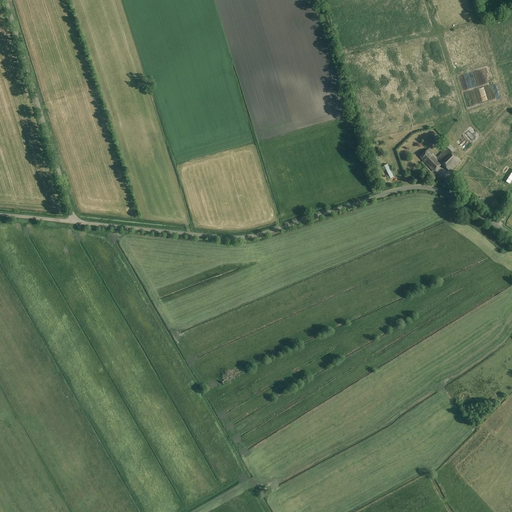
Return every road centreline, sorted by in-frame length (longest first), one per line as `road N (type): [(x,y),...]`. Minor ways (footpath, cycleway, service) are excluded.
road 1 (unclassified): [(511,235),(420,186),(246,237),(73,221)]
road 2 (unclassified): [(73,221),(6,0)]
road 3 (track): [(318,0),(360,132)]
